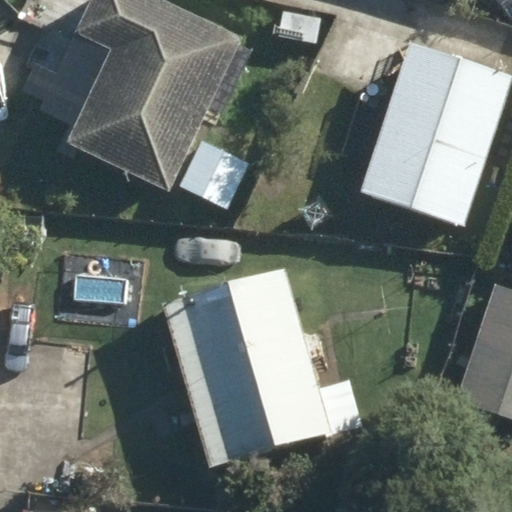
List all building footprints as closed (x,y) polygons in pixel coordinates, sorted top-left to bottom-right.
[(64,153),(169,202),(242,48),(142,0),(96,0),(75,44),(108,60),(64,153)] [(1,56),(58,83),(75,48),(19,20),(1,56)] [(360,202),(464,235),(511,90),(511,85),(409,52),(360,202)] [(162,316),(209,478),(333,443),(330,435),(359,427),(349,391),(320,400),(311,369),(322,364),(315,343),(304,346),(285,281),(162,316)] [(456,411),(511,430),(511,297),(497,292),(456,411)]
